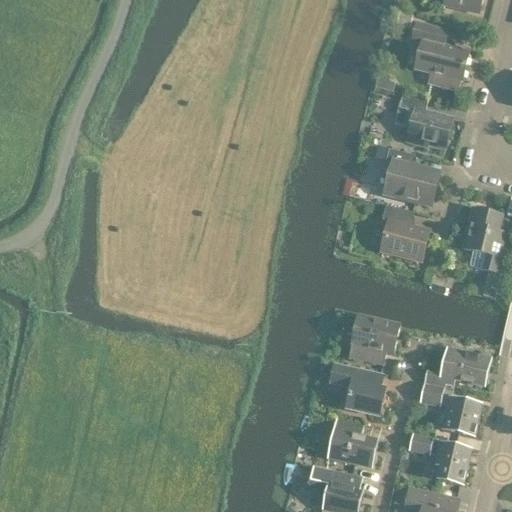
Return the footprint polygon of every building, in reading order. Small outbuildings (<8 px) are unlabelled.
[(445,0),(444,5),(479,14),(482,0),(445,0)] [(413,17),(399,14),(397,24),(410,27),(413,17)] [(460,81),(462,81),(469,54),(444,48),(447,32),(416,24),(412,41),(422,44),(416,70),(430,73),(427,84),(458,92),(460,81)] [(410,130),(407,142),(427,147),(428,144),(445,148),(452,121),(424,114),(427,102),(402,96),(395,126),(410,130)] [(385,194),(431,206),(439,175),(411,168),(414,157),(389,150),(386,162),(392,163),(385,194)] [(386,207),(382,221),(389,222),(382,252),(421,262),(429,232),(410,227),(413,214),(386,207)] [(463,249),(473,252),(469,267),(500,275),(510,235),(498,233),(502,217),(473,210),(463,249)] [(400,327),(357,317),(351,343),(354,344),(351,356),(383,363),(386,351),(394,353),(400,327)] [(425,373),(422,385),(451,392),(454,380),(484,387),(490,359),(445,349),(439,376),(425,373)] [(345,409),(379,416),(386,387),(380,386),(383,375),(334,364),(330,381),(351,386),(345,409)] [(480,405),(450,398),(451,392),(422,385),(418,403),(446,409),(441,431),(473,438),(480,405)] [(336,419),(327,458),(372,468),(378,440),(362,436),(364,425),(336,419)] [(437,481),(462,486),(470,450),(411,437),(408,451),(438,457),(435,467),(440,468),(437,481)] [(307,486),(328,501),(326,510),(334,511),(358,511),(363,490),(356,489),(359,477),(313,467),(309,484),(307,486)] [(456,511),(454,511),(457,500),(409,489),(404,508),(421,511),(456,511)]
